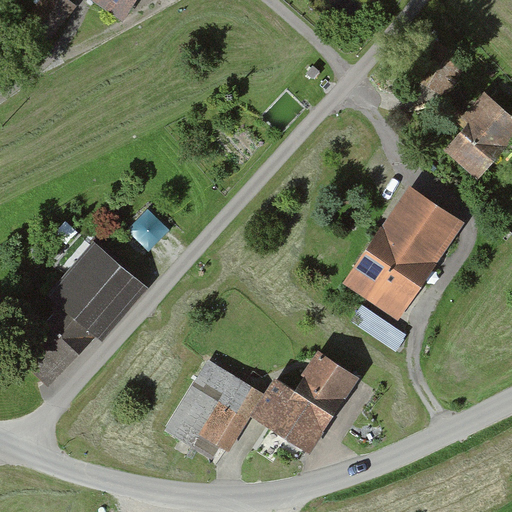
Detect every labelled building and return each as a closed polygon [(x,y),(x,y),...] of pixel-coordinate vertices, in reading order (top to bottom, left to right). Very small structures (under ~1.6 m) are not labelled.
[(76,0),(35,0),(26,13),(56,32),(76,0)] [(139,0),(108,0),(131,13),(139,0)] [(429,87),(447,98),(467,66),(449,55),(429,87)] [(511,114),(490,95),(443,147),(479,179),(511,143),(511,114)] [(467,219),(412,182),(345,282),(400,319),(467,219)] [(128,231),(150,251),(170,229),(148,209),(128,231)] [(154,288),(106,243),(59,292),(74,306),(51,330),(82,358),(105,334),(108,337),(154,288)] [(399,351),(409,333),(362,306),(352,323),(399,351)] [(294,389),(281,381),(260,418),(316,451),(362,373),(319,348),(294,389)] [(254,387),(203,360),(168,424),(219,451),(254,387)]
